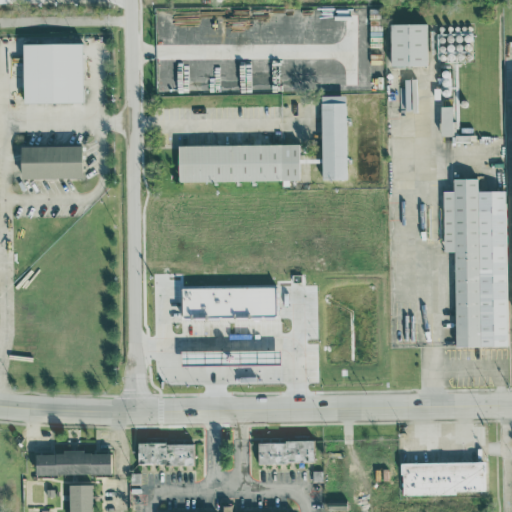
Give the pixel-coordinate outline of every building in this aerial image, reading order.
[(389,22),(390,64),(427,64),(426,22),(389,22)] [(81,41),(21,42),(22,102),(82,101),(81,41)] [(321,178),(346,178),(345,94),(320,94),(321,178)] [(439,134),(452,135),(453,105),(440,104),(439,134)] [(176,144),(177,181),(298,179),(298,142),(176,144)] [(80,144),(19,145),(20,177),(80,176),(80,144)] [(454,346),(507,345),(506,189),(477,189),(477,177),(452,177),(452,190),(442,190),(442,250),(454,250),(454,346)] [(233,315),(233,314),(275,313),(274,285),(180,287),(181,316),(233,315)] [(312,459),(312,439),(285,440),(285,442),(257,442),(257,462),(285,462),(285,460),(312,459)] [(193,441),(137,442),(137,464),(194,463),(193,441)] [(109,451),(34,452),(34,474),(109,473),(109,451)] [(401,493),(485,492),(485,462),(401,463),(401,493)] [(68,484),(67,511),(91,511),(91,483),(68,484)]
